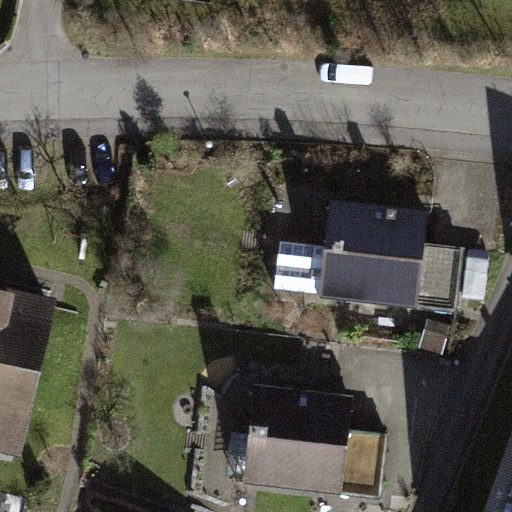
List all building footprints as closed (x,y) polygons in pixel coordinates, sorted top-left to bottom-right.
[(431,210),(324,197),(313,295),(419,308),(431,210)] [(456,295),(461,250),(431,246),(426,292),(456,295)] [(55,295),(0,282),(0,445),(18,450),(55,295)] [(353,395),(253,385),(243,485),(343,495),(353,395)] [(381,493),(388,437),(355,433),(348,489),(381,493)] [(511,511),(511,435),(483,511),(511,511)]
